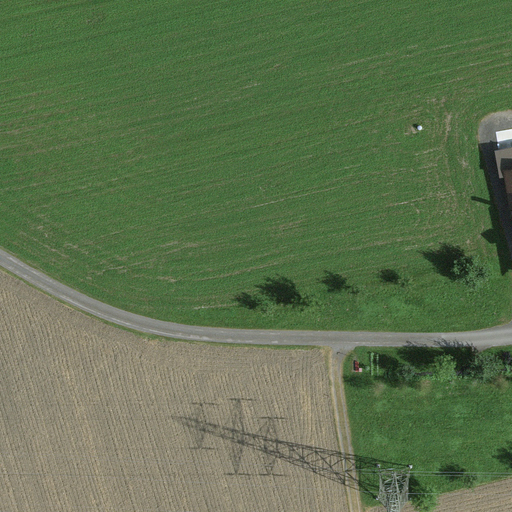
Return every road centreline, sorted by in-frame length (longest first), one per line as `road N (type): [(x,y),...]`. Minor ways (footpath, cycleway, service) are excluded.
road 1 (track): [(0,257),(82,304),(159,330),(334,338)]
road 2 (track): [(334,338),(511,335)]
road 3 (track): [(357,511),(334,338)]
